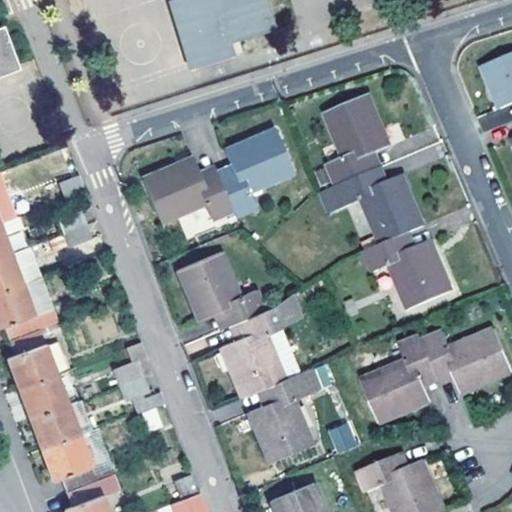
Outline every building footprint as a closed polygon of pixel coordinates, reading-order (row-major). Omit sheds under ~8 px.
[(274,30),(264,0),(175,0),(169,2),(190,70),(234,56),(231,45),(274,30)] [(0,75),(19,68),(3,25),(0,25),(0,75)] [(499,109),(511,103),(511,54),(481,67),(499,109)] [(366,96),(325,114),(344,158),(328,165),(336,186),(366,174),(360,160),(373,155),(388,149),(366,96)] [(224,152),(230,169),(235,181),(222,187),(232,211),(234,216),(257,207),(251,191),(292,174),(274,130),(224,152)] [(379,168),(373,155),(360,160),(366,174),(379,168)] [(204,188),(199,175),(192,158),(142,179),(159,223),(204,205),(211,220),(232,211),(222,187),(219,181),(204,188)] [(204,188),(219,181),(217,174),(214,168),(199,175),(204,188)] [(379,168),(366,174),(372,188),(385,183),(379,168)] [(219,181),(222,187),(235,181),(230,169),(217,174),(219,181)] [(66,198),(85,191),(79,174),(61,182),(66,198)] [(336,186),(321,193),(329,214),(361,200),(380,245),(394,239),(407,234),(422,227),(400,177),(385,183),(372,188),(366,174),(336,186)] [(0,186),(0,223),(16,217),(4,185),(0,186)] [(80,211),(60,219),(65,233),(85,226),(80,211)] [(202,229),(193,211),(177,220),(186,238),(202,229)] [(0,257),(11,254),(0,224),(0,257)] [(90,240),(85,226),(65,233),(70,248),(90,240)] [(407,234),(394,239),(401,254),(413,249),(407,234)] [(429,242),(413,249),(401,254),(394,239),(380,245),(364,252),(373,273),(389,267),(407,310),(450,291),(429,242)] [(0,257),(0,292),(23,284),(41,277),(30,247),(11,254),(0,257)] [(243,322),(263,313),(254,291),(238,298),(220,254),(177,272),(198,322),(214,316),(228,310),(234,326),(243,322)] [(36,316),(53,310),(41,277),(23,284),(36,316)] [(57,322),(53,310),(36,316),(23,284),(0,292),(0,328),(4,327),(9,339),(57,322)] [(280,330),(272,309),(263,313),(243,322),(248,335),(235,341),(220,347),(242,399),(257,393),(271,387),(284,381),(266,336),(280,330)] [(228,310),(214,316),(221,331),(230,327),(234,326),(228,310)] [(19,388),(56,374),(41,335),(59,328),(57,322),(9,339),(16,355),(9,358),(19,388)] [(234,326),(230,327),(235,341),(248,335),(243,322),(234,326)] [(442,332),(421,341),(432,369),(434,372),(448,366),(454,380),(461,395),(511,374),(492,329),(448,347),(442,332)] [(430,403),(423,387),(418,375),(432,369),(421,341),(419,337),(398,345),(405,362),(361,381),(380,424),(430,403)] [(139,363),(149,358),(142,340),(126,346),(132,361),(114,370),(120,385),(144,376),(139,363)] [(440,386),(454,380),(448,366),(434,372),(438,381),(440,386)] [(56,374),(67,405),(79,400),(68,369),(56,374)] [(423,387),(438,381),(434,372),(432,369),(418,375),(423,387)] [(19,388),(31,419),(67,405),(56,374),(19,388)] [(308,395),(300,375),(284,381),(271,387),(277,402),(263,408),(248,414),(270,464),(311,447),(293,401),(308,395)] [(133,396),(141,393),(150,390),(144,376),(120,385),(126,399),(133,396)] [(271,387),(257,393),(263,408),(277,402),(271,387)] [(166,403),(161,391),(142,398),(135,401),(139,413),(166,403)] [(31,419),(42,448),(79,435),(93,430),(82,400),(79,400),(67,405),(31,419)] [(215,420),(243,415),(240,402),(212,407),(215,420)] [(337,455),(358,446),(349,422),(327,431),(337,455)] [(93,430),(79,435),(95,474),(111,467),(97,428),(93,430)] [(95,474),(79,435),(42,448),(54,481),(62,478),(67,491),(114,474),(111,467),(95,474)] [(394,475),(406,469),(400,455),(387,460),(394,475)] [(394,475),(387,460),(358,472),(367,494),(382,488),(392,511),(443,511),(422,463),(406,469),(394,475)] [(65,511),(108,511),(102,495),(119,489),(114,474),(67,491),(73,506),(65,510),(65,511)] [(201,494),(193,475),(177,482),(184,501),(201,494)] [(324,511),(313,484),(270,502),(274,511),(324,511)] [(184,501),(173,505),(176,511),(207,511),(201,494),(184,501)]
